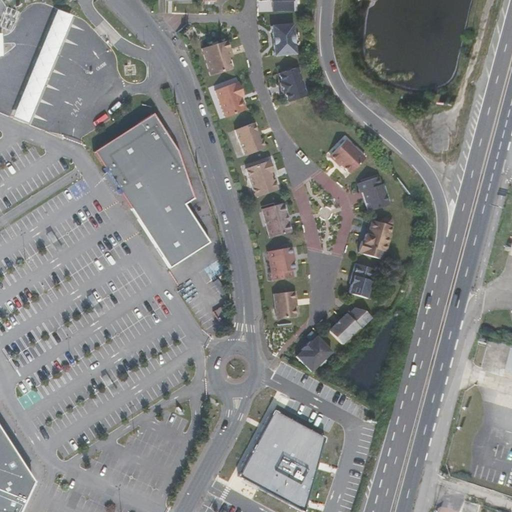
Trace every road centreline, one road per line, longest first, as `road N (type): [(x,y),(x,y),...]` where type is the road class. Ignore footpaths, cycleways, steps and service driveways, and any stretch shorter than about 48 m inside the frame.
road 1 (trunk): [(329,0),(334,81),(414,155),(442,206),(407,417)]
road 2 (trunk): [(404,511),(511,100)]
road 3 (primary): [(511,23),(407,417)]
road 4 (tertiary): [(242,346),(238,248),(213,171),(166,54),(118,0)]
road 5 (tertiary): [(183,511),(235,413),(237,390)]
